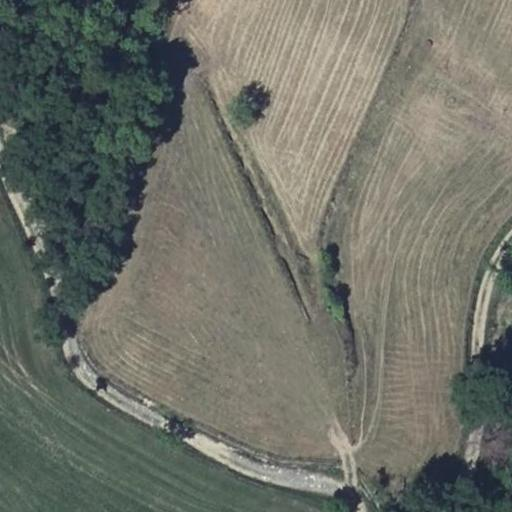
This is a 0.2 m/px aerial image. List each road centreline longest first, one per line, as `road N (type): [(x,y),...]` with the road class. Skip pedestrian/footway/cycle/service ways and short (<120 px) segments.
road 1 (track): [(356,511),(339,481),(228,453),(87,375),(0,162)]
road 2 (track): [(511,247),(495,269),(475,331),(469,438),(445,511)]
